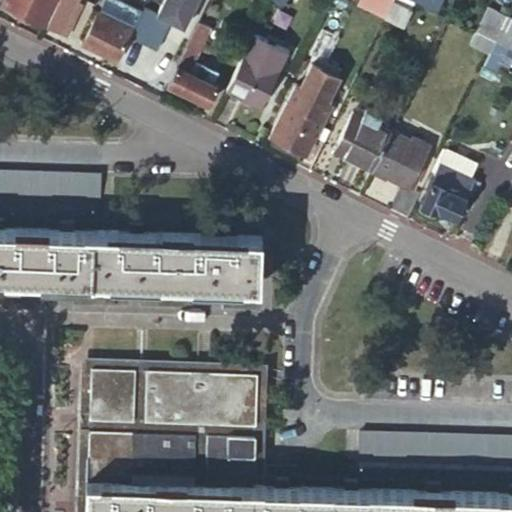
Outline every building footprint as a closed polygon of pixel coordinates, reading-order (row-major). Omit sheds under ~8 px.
[(54,0),(4,0),(4,3),(43,22),(54,0)] [(58,0),(47,24),(63,31),(77,0),(58,0)] [(197,0),(161,0),(156,11),(185,25),(197,0)] [(384,15),(391,0),(360,0),(359,3),(384,15)] [(412,6),(398,0),(391,0),(384,15),(403,26),(412,6)] [(416,0),(436,10),(441,0),(416,0)] [(84,42),(117,58),(132,28),(98,12),(84,42)] [(511,17),(508,16),(496,39),(511,47),(511,17)] [(198,19),(168,82),(209,102),(219,83),(190,70),(212,26),(198,19)] [(496,39),(476,30),(471,41),(490,50),(496,39)] [(289,49),(254,32),(227,88),(262,104),(289,49)] [(296,82),(271,133),(308,151),(333,100),(328,97),(340,75),(315,63),(304,86),(296,82)] [(372,166),(391,128),(378,121),(382,113),(366,106),(362,114),(353,109),(332,152),(360,167),(364,167),(365,166),(366,164),(372,166)] [(411,138),(391,128),(372,166),(374,167),(373,170),(387,176),(388,174),(410,185),(430,144),(412,135),(411,138)] [(444,163),(466,174),(472,161),(450,150),(444,163)] [(466,174),(444,163),(438,175),(434,173),(419,204),(422,209),(431,214),(437,213),(439,208),(456,215),(474,178),(466,174)] [(0,169),(0,197),(100,201),(101,175),(100,174),(99,173),(0,169)] [(0,273),(259,282),(260,234),(225,233),(226,224),(212,223),(212,232),(142,230),(143,221),(129,221),(129,229),(73,227),(73,218),(60,218),(59,227),(4,225),(4,217),(0,216),(0,273)] [(194,483),(204,483),(205,431),(255,432),(253,483),(263,483),(264,462),(264,432),(267,360),(258,359),(83,354),(77,511),(86,511),(89,428),(133,429),(196,431),(194,483)] [(511,511),(511,481),(510,482),(510,491),(441,489),(441,480),(427,479),(427,488),(358,486),(358,477),(345,477),(344,486),(288,484),(288,475),(275,475),(275,484),(263,483),(253,483),(255,432),(205,431),(204,483),(194,483),(131,481),(133,429),(89,428),(86,511),(511,511)] [(359,458),(511,463),(511,435),(360,430),(359,458)]
